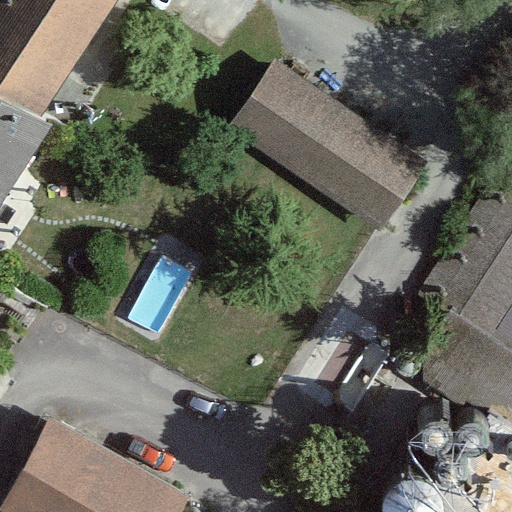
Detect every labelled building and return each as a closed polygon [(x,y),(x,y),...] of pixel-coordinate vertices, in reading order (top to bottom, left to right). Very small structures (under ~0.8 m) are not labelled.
[(107,0),(0,0),(0,90),(32,112),(107,0)] [(226,125),(384,227),(428,151),(272,54),(226,125)] [(0,90),(0,188),(46,121),(32,112),(0,90)] [(511,511),(511,152),(424,288),(450,305),(423,346),(424,375),(511,431),(511,461),(483,506),(492,511),(511,511)] [(393,359),(396,363),(401,366),(406,367),(411,366),(416,363),(419,358),(420,353),(419,347),(416,343),(411,340),(406,339),(400,340),(396,343),(393,348),(392,353),(393,359)] [(418,426),(421,431),(426,434),(432,435),(438,434),(443,430),(446,425),(447,420),(446,414),(442,409),(437,406),(431,405),(426,406),(421,409),(418,414),(416,420),(418,426)] [(467,437),(479,433),(483,424),(481,413),(472,407),(465,408),(459,410),(453,418),(453,425),(455,431),(467,437)] [(50,415),(3,503),(19,511),(174,511),(187,489),(50,415)] [(436,457),(439,462),(444,465),(450,466),(456,465),(461,462),(464,457),(465,451),(464,445),(461,440),(456,437),(450,436),(444,437),(439,441),(436,446),(435,451),(436,457)] [(383,499),(390,509),(393,511),(429,511),(434,509),(441,498),(443,486),(440,474),(433,464),(423,458),(411,456),(399,458),(389,465),(382,475),(380,487),(383,499)]
